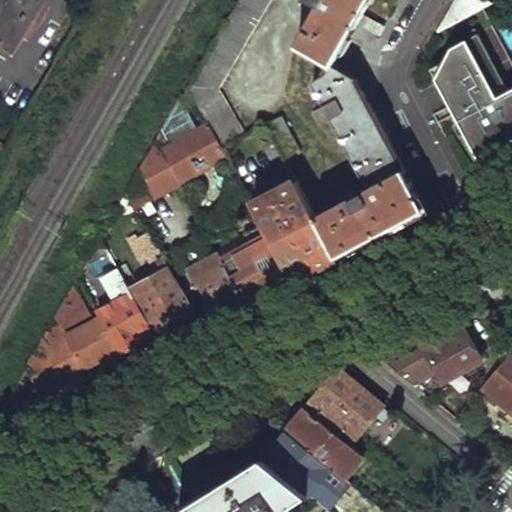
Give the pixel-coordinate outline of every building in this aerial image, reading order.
[(0,0),(0,49),(7,54),(40,0),(0,0)] [(243,0),(192,88),(204,110),(210,123),(224,149),(247,137),(222,87),(272,0),(243,0)] [(303,0),(317,7),(296,45),(332,64),(355,24),(378,38),(381,32),(385,25),(362,13),(369,0),(303,0)] [(484,0),(457,0),(440,31),(491,4),(484,0)] [(453,43),(455,46),(477,34),(475,29),(456,39),(453,43)] [(480,159),(511,141),(511,90),(509,92),(477,34),(455,46),(452,48),(446,61),(438,79),(461,122),(468,135),(480,159)] [(438,79),(446,61),(433,69),(438,79)] [(318,216),(340,257),(386,232),(426,211),(356,77),(332,64),(327,74),(313,83),(325,106),(315,112),(322,126),(332,120),(365,181),(350,189),(354,195),(318,216)] [(181,107),(194,116),(204,110),(192,88),(181,107)] [(269,125),(288,162),(305,153),(285,116),(269,125)] [(461,122),(456,125),(463,138),(468,135),(461,122)] [(172,161),(184,185),(230,160),(224,149),(210,123),(171,145),(165,148),(172,161)] [(161,141),(165,148),(171,145),(166,133),(161,141)] [(150,161),(154,170),(172,161),(165,148),(161,141),(150,161)] [(143,178),(155,200),(184,185),(172,161),(154,170),(145,175),(143,178)] [(270,236),(294,281),(318,269),(340,257),(318,216),(300,182),(254,206),(270,236)] [(137,287),(171,348),(186,340),(176,322),(189,315),(195,312),(152,235),(140,241),(153,266),(160,264),(165,272),(137,287)] [(225,261),(249,306),(273,292),(294,281),(270,236),(225,261)] [(199,287),(207,303),(204,304),(215,324),(233,314),(249,306),(225,261),(221,255),(188,273),(196,288),(199,287)] [(120,269),(127,281),(134,277),(127,265),(120,269)] [(120,352),(122,354),(142,343),(140,338),(148,334),(155,330),(130,286),(114,294),(119,306),(99,317),(101,320),(120,352)] [(120,352),(101,320),(65,339),(44,371),(52,386),(93,366),(120,352)] [(462,324),(440,336),(445,344),(466,332),(462,324)] [(435,339),(424,344),(446,382),(482,361),(466,332),(445,344),(440,336),(435,339)] [(384,358),(431,397),(448,386),(446,382),(424,344),(421,338),(396,352),(384,358)] [(511,348),(481,387),(511,411),(511,348)] [(321,392),(310,404),(353,439),(383,406),(351,379),(340,370),(331,381),(336,386),(327,397),(321,392)] [(331,381),(326,378),(317,388),(321,392),(327,397),(336,386),(331,381)] [(5,411),(15,431),(26,425),(37,419),(26,400),(5,411)] [(365,455),(307,408),(286,432),(330,468),(344,480),(365,455)] [(286,432),(263,457),(308,493),(330,468),(286,432)] [(220,476),(224,482),(263,457),(260,454),(239,468),(237,465),(220,476)] [(308,493),(263,457),(224,482),(194,502),(203,511),(282,511),(294,505),(310,495),(308,493)] [(203,511),(194,502),(185,508),(178,511),(203,511)]
